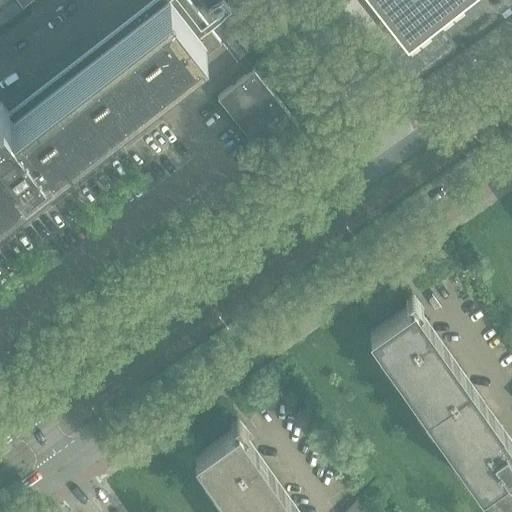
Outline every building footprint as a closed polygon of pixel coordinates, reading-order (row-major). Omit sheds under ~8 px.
[(0,210),(221,39),(190,0),(150,0),(32,93),(27,96),(28,97),(9,111),(2,102),(0,103),(0,210)] [(0,0),(0,20),(23,2),(21,0),(0,0)] [(357,0),(406,62),(485,0),(357,0)] [(291,115),(267,85),(268,85),(254,67),(218,95),(227,107),(255,143),(261,152),(298,123),(291,115)] [(511,442),(419,311),(413,302),(370,332),(481,488),(497,477),(504,486),(511,480),(511,442)] [(298,511),(244,435),(237,425),(234,428),(231,423),(230,424),(233,429),(196,455),(235,511),(298,511)] [(361,511),(365,509),(356,500),(344,511),(361,511)]
